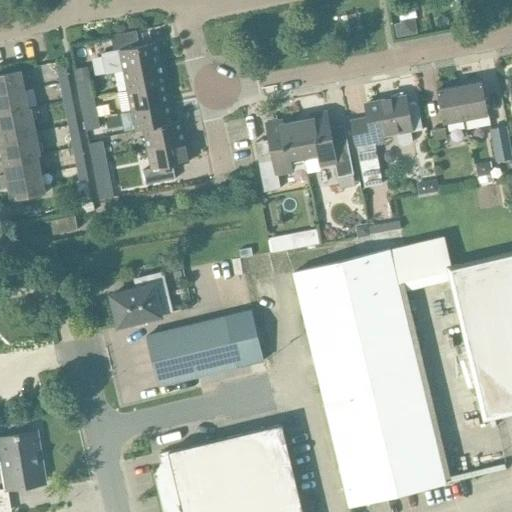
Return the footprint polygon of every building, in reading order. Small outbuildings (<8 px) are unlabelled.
[(137,31),(110,36),(113,51),(101,54),(105,74),(123,70),(160,62),(156,42),(139,46),(137,31)] [(160,62),(123,70),(127,90),(164,82),(160,62)] [(59,84),(69,82),(66,66),(56,68),(59,84)] [(75,80),(89,77),(87,67),(73,70),(75,80)] [(0,95),(25,91),(21,70),(0,73),(0,95)] [(89,77),(75,80),(79,100),(93,98),(89,77)] [(69,82),(59,84),(63,104),(73,102),(69,82)] [(164,82),(127,90),(131,110),(168,102),(164,82)] [(465,119),(467,129),(490,125),(488,115),(482,82),(458,86),(465,119)] [(465,119),(458,86),(436,90),(443,124),(465,119)] [(0,95),(0,117),(31,111),(31,108),(28,108),(25,91),(0,95)] [(392,99),(365,104),(368,118),(351,121),(364,187),(381,184),(372,138),(396,133),(398,144),(402,147),(410,145),(413,141),(411,130),(412,130),(405,96),(403,96),(403,93),(392,95),(392,99)] [(73,102),(63,104),(67,125),(77,123),(73,102)] [(136,132),(144,130),(143,128),(172,122),(168,102),(131,110),(136,132)] [(83,119),(97,117),(95,107),(81,109),(83,119)] [(0,138),(35,132),(31,111),(0,117),(0,138)] [(296,122),(303,156),(304,156),(306,168),(334,163),(337,177),(353,174),(344,126),(329,129),(326,112),(311,115),(312,119),(296,122)] [(97,117),(83,119),(85,132),(99,129),(97,117)] [(143,128),(144,130),(147,148),(184,141),(180,121),(172,123),(172,122),(143,128)] [(270,140),(256,143),(264,191),(280,189),(277,174),(306,168),(304,156),(303,156),(296,122),(282,125),(281,121),(266,124),(270,140)] [(77,123),(67,125),(71,146),(81,144),(77,123)] [(511,159),(511,157),(506,126),(490,129),(496,162),(511,159)] [(0,148),(1,148),(3,160),(40,152),(35,132),(0,138),(0,148)] [(143,170),(146,185),(175,179),(172,166),(189,163),(184,141),(147,148),(151,169),(143,170)] [(91,159),(105,156),(102,142),(88,144),(91,159)] [(81,144),(71,146),(76,166),(85,165),(81,144)] [(3,160),(7,180),(41,173),(38,156),(40,155),(40,152),(3,160)] [(105,156),(91,159),(94,171),(107,169),(105,156)] [(85,165),(76,166),(79,184),(89,182),(85,165)] [(41,173),(7,180),(11,201),(45,194),(41,173)] [(75,216),(50,220),(53,235),(78,229),(75,216)] [(399,221),(368,227),(370,235),(401,229),(399,221)] [(273,249),(320,244),(319,230),(272,234),(273,249)] [(444,237),(294,272),(350,506),(446,483),(400,292),(450,281),(446,266),(452,265),(444,237)] [(484,421),(511,414),(511,250),(452,265),(446,266),(450,281),(484,421)] [(135,322),(136,327),(145,325),(144,320),(160,316),(153,286),(111,296),(118,326),(135,322)] [(159,386),(264,360),(251,311),(147,336),(159,386)] [(303,511),(282,420),(160,450),(162,459),(155,469),(165,510),(167,511),(303,511)] [(0,489),(0,511),(11,511),(7,490),(45,483),(37,432),(3,438),(7,462),(2,463),(7,488),(0,489)]
